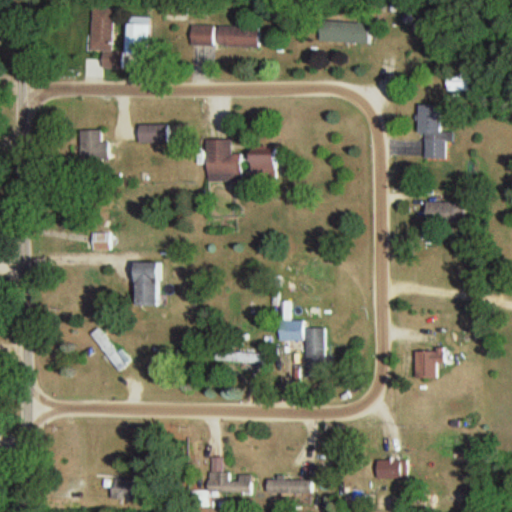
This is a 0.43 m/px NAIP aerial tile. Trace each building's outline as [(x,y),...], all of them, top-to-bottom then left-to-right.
[(168,3),(168,16),(192,16),(192,3),(168,3)] [(94,9),(94,51),(116,51),(116,9),(94,9)] [(377,24),(326,21),(325,41),(377,43),(377,24)] [(154,57),(154,25),(130,25),(130,57),(154,57)] [(220,46),(220,26),(198,26),(198,46),(220,46)] [(224,48),(266,48),(266,27),(224,27),(224,48)] [(127,54),(108,54),(108,69),(127,69),(127,54)] [(446,106),(426,106),(427,161),(450,161),(450,142),(458,142),(458,133),(446,133),(446,106)] [(174,144),(174,126),(141,126),(141,144),(174,144)] [(248,181),(248,155),(236,155),(236,141),(213,141),(213,181),(248,181)] [(284,154),(258,154),(258,177),(284,177),(284,154)] [(471,202),(433,202),(433,221),(471,221),(471,202)] [(115,234),(96,234),(96,252),(115,252),(115,234)] [(138,264),(138,307),(168,307),(168,264),(138,264)] [(310,341),(310,377),(329,377),(329,329),(308,329),(308,322),(283,322),(283,341),(310,341)] [(132,365),(104,328),(93,336),(121,374),(132,365)] [(418,351),(418,379),(442,379),(442,364),(450,364),(450,351),(418,351)] [(411,480),(411,460),(382,460),(382,480),(411,480)] [(241,476),(241,481),(233,481),(233,473),(212,473),(212,493),(256,493),(256,476),(241,476)] [(104,491),(110,491),(110,501),(146,501),(146,480),(104,480),(104,491)] [(317,494),(317,481),(270,481),(270,495),(317,494)]
